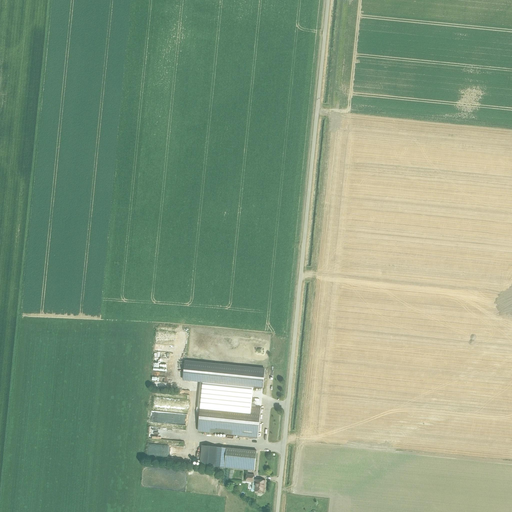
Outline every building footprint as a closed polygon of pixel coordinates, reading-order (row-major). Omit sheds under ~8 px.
[(265,370),(185,362),(183,380),(203,382),(221,384),(247,386),(253,387),(263,388),(264,378),(265,370)] [(203,382),(201,402),(256,407),(256,405),(251,404),(253,387),(247,386),(221,384),(203,382)] [(156,407),(166,408),(168,398),(157,397),(156,407)] [(258,439),(261,408),(256,407),(201,402),(198,431),(238,435),(237,437),(258,439)] [(150,451),(163,452),(164,443),(151,443),(150,451)] [(201,446),(199,466),(215,467),(217,447),(201,446)] [(257,451),(226,448),(225,463),(224,467),(224,468),(255,471),(257,451)] [(256,482),(255,492),(257,492),(258,493),(261,493),(262,492),(264,493),(265,481),(256,480),(256,481),(254,481),(254,475),(247,474),(246,482),(254,483),(254,482),(256,482)]
